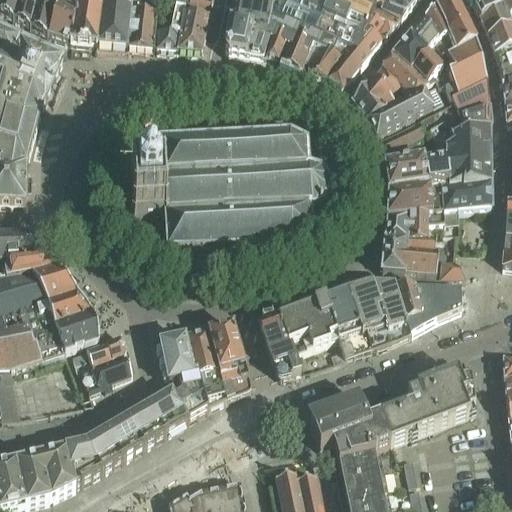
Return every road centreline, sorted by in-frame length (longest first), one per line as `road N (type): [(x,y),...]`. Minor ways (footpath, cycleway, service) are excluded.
road 1 (residential): [(100,511),(275,419),(487,344)]
road 2 (residential): [(509,511),(487,344)]
road 3 (residential): [(0,457),(81,436),(124,413)]
